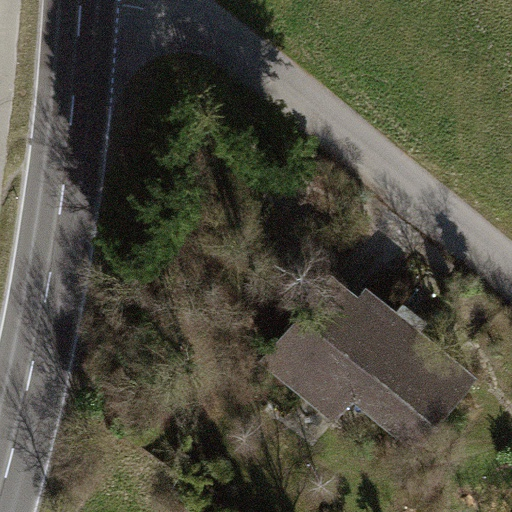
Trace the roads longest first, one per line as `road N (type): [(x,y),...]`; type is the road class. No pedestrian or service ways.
road 1 (secondary): [(0,497),(27,406),(85,0)]
road 2 (unclassified): [(511,273),(175,8),(152,0)]
